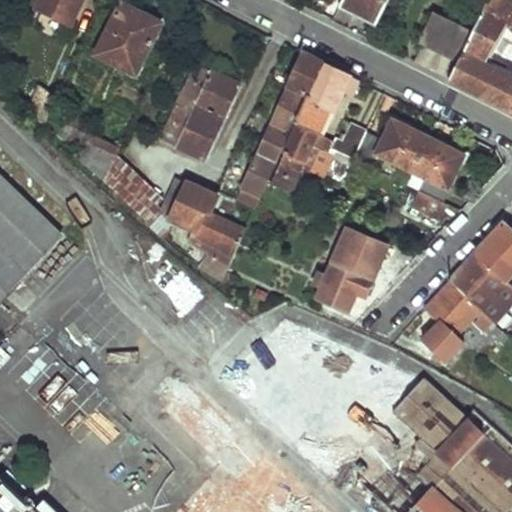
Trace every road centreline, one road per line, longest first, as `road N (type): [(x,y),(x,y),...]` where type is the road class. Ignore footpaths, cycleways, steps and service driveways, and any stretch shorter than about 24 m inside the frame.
road 1 (residential): [(243,0),(511,138)]
road 2 (residential): [(381,324),(511,183)]
